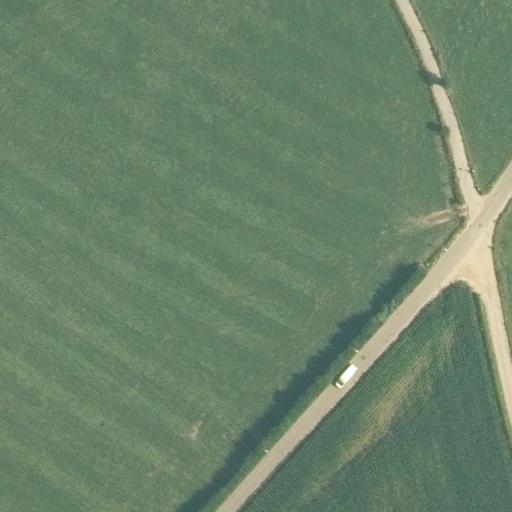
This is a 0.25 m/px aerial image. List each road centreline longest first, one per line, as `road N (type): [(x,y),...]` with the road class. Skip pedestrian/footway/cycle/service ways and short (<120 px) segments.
road 1 (tertiary): [(228,511),(477,225),(511,174)]
road 2 (track): [(401,0),(427,48),(511,384)]
